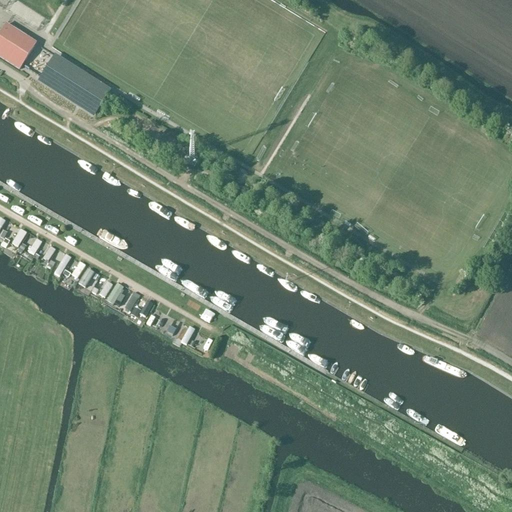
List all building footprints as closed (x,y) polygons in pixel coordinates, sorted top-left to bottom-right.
[(11,0),(6,11),(30,23),(36,12),(11,0)] [(3,29),(0,34),(0,57),(20,70),(34,48),(3,29)] [(106,99),(50,64),(40,80),(95,115),(106,99)] [(19,248),(27,233),(19,228),(10,244),(19,248)] [(0,244),(0,246),(6,250),(11,242),(4,238),(0,244)] [(36,238),(27,253),(33,257),(42,242),(36,238)] [(49,246),(42,258),(48,262),(56,250),(49,246)] [(60,275),(70,257),(64,254),(54,272),(60,275)] [(77,261),(71,277),(79,280),(85,265),(77,261)] [(84,289),(91,292),(99,274),(92,271),(84,289)] [(104,299),(112,285),(106,281),(98,295),(104,299)] [(119,284),(110,300),(117,303),(125,287),(119,284)] [(97,296),(99,290),(92,288),(90,293),(97,296)] [(123,308),(129,311),(139,295),(132,292),(123,308)] [(146,318),(152,303),(145,300),(139,316),(146,318)] [(166,320),(161,329),(169,334),(174,324),(166,320)] [(196,342),(194,347),(202,351),(204,346),(196,342)]
